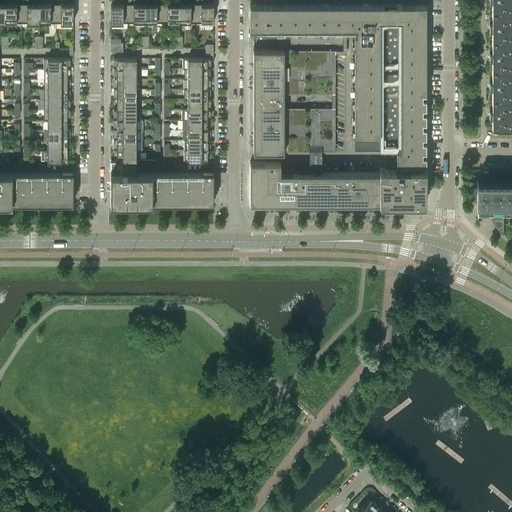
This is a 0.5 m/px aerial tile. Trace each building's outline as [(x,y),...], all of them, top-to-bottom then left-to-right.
[(511,0),(488,0),(489,1),(490,1),(491,1),(491,12),(511,12),(511,0)] [(21,22),(21,6),(16,6),(16,4),(4,4),(4,22),(21,22)] [(38,22),(38,4),(26,4),(26,6),(21,6),(21,22),(38,22)] [(56,22),(56,6),(50,6),(50,4),(38,4),(38,22),(56,22)] [(73,22),(73,4),(60,4),(60,6),(56,6),(56,22),(73,22)] [(128,22),(128,6),(123,6),(123,4),(110,4),(110,22),(128,22)] [(145,22),(145,4),(133,4),(133,6),(128,6),(128,22),(145,22)] [(162,22),(162,6),(157,6),(157,4),(145,4),(145,22),(162,22)] [(179,22),(179,4),(167,4),(167,6),(162,6),(162,22),(179,22)] [(196,22),(196,6),(190,6),(190,4),(179,4),(179,22),(196,22)] [(213,22),(213,4),(201,4),(201,6),(196,6),(196,22),(213,22)] [(425,168),(425,34),(425,4),(249,4),(249,37),(254,37),(254,28),(356,28),(356,33),(354,33),(354,150),(385,150),(385,167),(379,167),(379,172),(379,202),(414,202),(414,198),(425,198),(425,168)] [(511,12),(491,12),(491,24),(490,24),(490,23),(489,23),(489,30),(490,30),(490,29),(491,29),(491,41),(511,41),(511,12)] [(511,41),(491,41),(491,53),(490,53),(489,53),(489,59),(490,59),(491,59),(491,70),(511,70),(511,41)] [(213,55),(213,45),(205,45),(205,55),(213,55)] [(283,49),(253,49),(253,152),(283,152),(283,49)] [(70,63),(70,58),(67,58),(67,57),(44,57),(44,68),(67,68),(67,63),(70,63)] [(139,67),(139,57),(116,57),(116,58),(113,58),(113,63),(116,63),(116,67),(139,67)] [(210,63),(210,58),(207,58),(207,57),(187,57),(187,67),(207,67),(207,63),(210,63)] [(139,78),(139,67),(116,67),(116,68),(113,68),(113,73),(116,73),(116,78),(136,78),(139,78)] [(207,67),(187,67),(184,67),(184,78),(187,78),(207,78),(207,67)] [(67,78),(67,68),(44,68),(44,78),(67,78)] [(511,70),(491,70),(491,82),(490,82),(489,82),(489,88),(490,88),(491,88),(491,99),(511,99),(511,70)] [(67,88),(67,78),(44,78),(44,88),(67,88)] [(136,88),(136,78),(116,78),(116,88),(136,88)] [(210,78),(207,78),(187,78),(187,88),(207,88),(207,83),(210,83),(210,78)] [(67,98),(67,88),(44,88),(43,98),(67,98)] [(139,88),(136,88),(116,88),(113,88),(113,94),(116,94),(116,98),(139,98),(139,88)] [(207,88),(187,88),(184,88),(184,99),(187,99),(207,99),(207,94),(210,94),(210,88),(207,88)] [(70,104),(70,99),(67,99),(67,98),(43,98),(43,109),(67,109),(67,104),(70,104)] [(139,109),(139,98),(116,98),(116,109),(139,109)] [(210,99),(207,99),(187,99),(187,108),(207,108),(207,104),(210,104),(210,99)] [(511,99),(491,99),(491,111),(490,111),(490,110),(489,110),(489,117),(490,117),(490,116),(492,117),(492,128),(492,129),(511,128),(511,99)] [(210,114),(210,109),(207,109),(207,108),(187,108),(187,119),(207,119),(207,114),(210,114)] [(70,114),(70,109),(67,109),(43,109),(43,119),(47,119),(67,119),(67,114),(70,114)] [(139,119),(139,109),(116,109),(113,109),(113,114),(116,114),(116,119),(136,119),(139,119)] [(67,129),(67,119),(47,119),(47,129),(67,129)] [(136,129),(136,119),(116,119),(116,129),(136,129)] [(207,129),(207,119),(187,119),(187,129),(207,129)] [(70,134),(70,129),(67,129),(47,129),(47,139),(67,139),(67,134),(70,134)] [(136,139),(136,129),(116,129),(113,129),(113,134),(116,134),(116,139),(136,139)] [(210,134),(210,129),(207,129),(187,129),(187,139),(207,139),(207,134),(210,134)] [(70,145),(70,139),(67,139),(47,139),(47,149),(67,149),(67,145),(70,145)] [(136,149),(136,139),(116,139),(113,139),(113,145),(116,145),(116,149),(136,149)] [(210,145),(210,139),(207,139),(187,139),(187,149),(207,149),(207,145),(210,145)] [(67,160),(67,155),(70,155),(70,150),(67,150),(67,149),(47,149),(47,160),(67,160)] [(139,160),(139,149),(136,149),(116,149),(116,150),(113,150),(113,155),(116,155),(116,159),(116,160),(139,160)] [(210,155),(210,150),(207,150),(207,149),(187,149),(184,149),(184,160),(207,160),(207,155),(210,155)] [(139,175),(139,160),(116,160),(116,159),(110,159),(110,202),(213,202),(213,177),(213,175),(139,175)] [(379,202),(379,172),(292,172),(292,173),(280,173),(280,161),(249,161),(249,202),(379,202)] [(489,165),(489,180),(483,180),(476,180),(476,209),(483,209),(489,209),(490,215),(493,222),(497,229),(503,235),(503,214),(503,209),(511,209),(511,180),(503,180),(503,165),(489,165)] [(0,174),(0,202),(73,202),(73,175),(0,174)] [(356,511),(355,511),(384,511),(376,505),(376,503),(373,500),(371,501),(369,498),(360,507),(358,507),(356,510),(356,511)]
